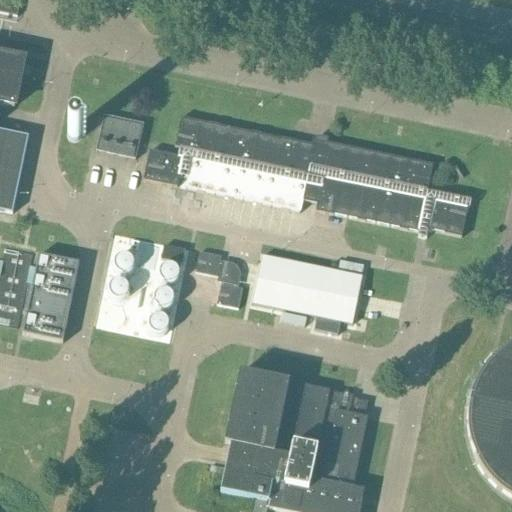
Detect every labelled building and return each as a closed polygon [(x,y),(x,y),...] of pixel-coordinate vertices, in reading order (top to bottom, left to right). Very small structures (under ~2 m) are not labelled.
[(20,6),(0,1),(0,14),(18,18),(20,6)] [(0,105),(14,108),(24,62),(0,56),(0,105)] [(105,120),(98,154),(136,162),(143,128),(105,120)] [(178,158),(158,154),(149,152),(143,182),(177,189),(179,178),(187,180),(185,189),(186,189),(186,191),(187,191),(299,215),(299,214),(300,215),(300,213),(301,213),(303,203),(317,206),(315,213),(417,235),(417,234),(419,235),(418,239),(426,241),(428,232),(461,239),(468,210),(469,210),(471,202),(427,193),(433,167),(327,145),(326,150),(182,120),(181,120),(180,121),(174,149),(180,150),(178,158)] [(0,212),(12,215),(28,139),(0,133),(0,212)] [(161,261),(182,265),(185,251),(164,247),(161,261)] [(5,250),(2,263),(0,262),(0,326),(17,330),(27,284),(32,285),(35,270),(30,269),(33,256),(5,250)] [(217,279),(221,259),(199,254),(195,275),(217,279)] [(114,264),(114,266),(114,268),(114,270),(115,271),(116,273),(117,274),(119,275),(121,275),(122,276),(124,276),(126,275),(128,275),(129,274),(130,273),(132,271),(132,270),(133,268),(133,266),(133,264),(132,263),(132,261),(130,260),(129,258),(128,257),(126,257),(124,256),(122,256),(121,257),(119,257),(117,258),(116,260),(115,261),(114,263),(114,264)] [(79,265),(38,257),(22,337),(62,345),(79,265)] [(261,259),(251,306),(316,320),(313,333),(337,338),(340,325),(352,327),(362,279),(261,259)] [(159,274),(159,276),(159,277),(160,279),(161,281),(162,282),(163,284),(165,285),(166,285),(168,286),(170,286),(172,285),(173,285),(175,284),(176,282),(177,281),(178,279),(179,277),(179,276),(179,274),(178,272),(177,270),(176,269),(175,268),(173,267),(172,266),(170,266),(168,266),(166,266),(165,267),(163,268),(162,269),(161,270),(160,272),(159,274)] [(109,290),(109,292),(109,294),(110,296),(110,297),(111,299),(113,300),(114,301),(116,301),(118,302),(119,302),(121,301),(123,301),(124,300),(126,299),(127,297),(128,296),(128,294),(128,292),(128,290),(128,289),(127,287),(126,286),(124,284),(123,284),(121,283),(119,283),(118,283),(116,283),(114,284),(113,284),(111,286),(110,287),(110,289),(109,290)] [(221,286),(216,307),(238,311),(242,291),(221,286)] [(154,299),(154,301),(154,303),(154,305),(155,306),(156,308),(157,309),(159,310),(161,310),(162,311),(164,311),(166,310),(168,310),(169,309),(171,308),(172,306),(172,305),(173,303),(173,301),(173,299),(172,297),(172,296),(171,294),(169,293),(168,292),(166,292),(164,291),(162,291),(161,292),(159,292),(157,293),(156,294),(155,296),(154,297),(154,299)] [(149,325),(149,327),(149,328),(149,330),(150,332),(151,333),(152,334),(154,335),(155,336),(157,336),(159,336),(161,336),(162,335),(164,334),(165,333),(166,332),(167,330),(167,328),(167,327),(167,325),(167,323),(166,322),(165,320),(164,319),(162,318),(161,318),(159,317),(157,317),(155,318),(154,318),(152,319),(151,320),(150,322),(149,323),(149,325)] [(511,345),(510,347),(506,350),(503,352),(500,354),(498,356),(495,359),(492,362),(489,365),(487,367),(485,370),(482,373),(481,376),(479,378),(478,380),(477,383),(475,387),(473,391),(472,395),(471,397),(470,400),(469,403),(468,406),(468,412),(467,416),(467,420),(467,423),(467,426),(467,431),(468,435),(468,440),(470,444),(471,449),(472,454),(474,459),(477,464),(478,467),(480,470),(483,474),(487,480),(490,484),(492,486),(494,488),(497,490),(501,494),(504,496),(508,499),(510,500),(511,500),(511,345)] [(271,511),(359,511),(364,492),(352,490),(367,419),(349,416),(353,398),(239,374),(224,447),(230,448),(228,459),(220,495),(256,503),(254,511),(266,511),(267,511),(271,511)]
